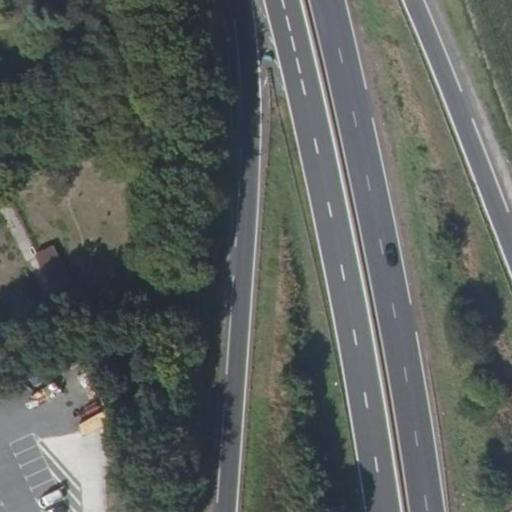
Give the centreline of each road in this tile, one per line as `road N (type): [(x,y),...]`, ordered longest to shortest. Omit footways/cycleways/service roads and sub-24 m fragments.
road 1 (trunk): [(282,0),(344,270),(383,511)]
road 2 (trunk): [(427,511),(380,234),(329,0)]
road 3 (trunk): [(241,0),(252,128),(227,511)]
road 4 (trunk): [(511,244),(414,0)]
